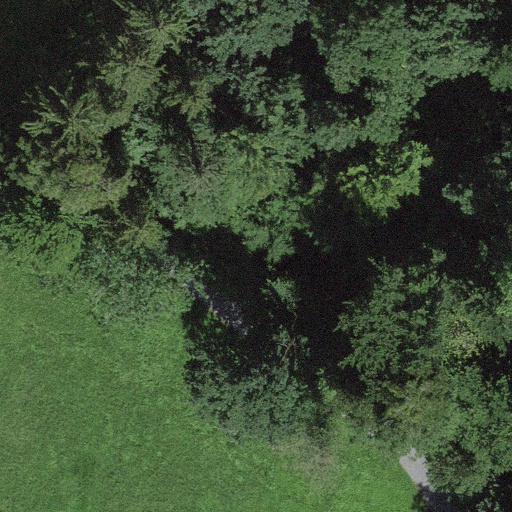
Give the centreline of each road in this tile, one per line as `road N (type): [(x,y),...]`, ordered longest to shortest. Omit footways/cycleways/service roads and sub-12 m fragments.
road 1 (track): [(441,511),(400,446),(135,239),(72,208),(0,192)]
road 2 (track): [(511,332),(391,376),(317,383)]
